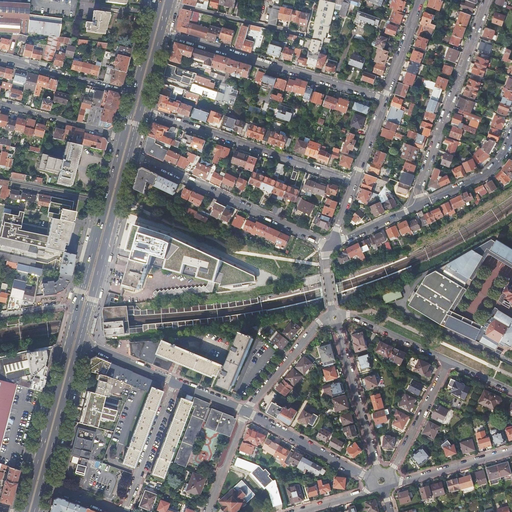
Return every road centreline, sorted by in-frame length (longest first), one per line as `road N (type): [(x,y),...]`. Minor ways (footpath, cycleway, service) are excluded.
road 1 (residential): [(161,33),(384,97)]
road 2 (residential): [(353,182),(142,110)]
road 3 (residential): [(330,244),(130,152)]
road 4 (residential): [(487,0),(418,186),(422,203)]
road 5 (primary): [(77,303),(23,511)]
road 6 (primary): [(80,341),(130,152)]
road 7 (primary): [(121,136),(77,303)]
road 8 (residential): [(378,472),(335,321)]
road 9 (primary): [(43,483),(80,341)]
road 10 (residential): [(246,411),(372,478)]
road 11 (residential): [(174,382),(124,511)]
road 12 (unclassified): [(0,57),(132,94)]
road 13 (residential): [(387,474),(449,360)]
road 14 (residential): [(246,411),(316,325),(331,319)]
road 15 (unclassified): [(121,136),(0,104)]
road 16 (residential): [(511,450),(390,481)]
road 17 (residential): [(449,360),(352,315),(338,317)]
